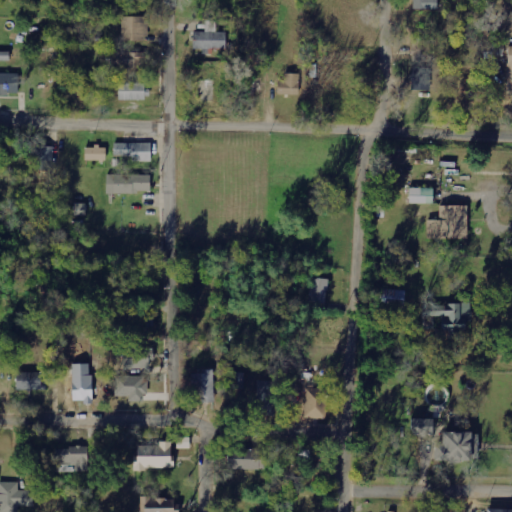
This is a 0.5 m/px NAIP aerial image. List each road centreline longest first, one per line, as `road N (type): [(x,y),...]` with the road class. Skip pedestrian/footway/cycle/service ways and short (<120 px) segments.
road 1 (residential): [(345,511),(365,140),(378,129),(384,0)]
road 2 (residential): [(511,135),(0,118)]
road 3 (residential): [(175,417),(167,126),(173,0)]
road 4 (residential): [(347,431),(175,417),(0,419)]
road 5 (residential): [(511,488),(346,488)]
